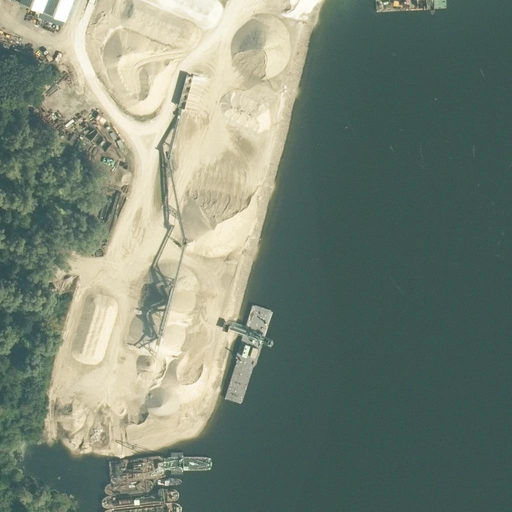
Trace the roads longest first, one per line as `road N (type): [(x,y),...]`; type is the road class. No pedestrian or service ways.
road 1 (unknown): [(137,137),(147,160),(133,240),(144,258),(158,254),(237,6)]
road 2 (unknown): [(237,6),(198,54),(168,111),(137,137)]
road 3 (unknown): [(94,0),(93,72),(137,137)]
